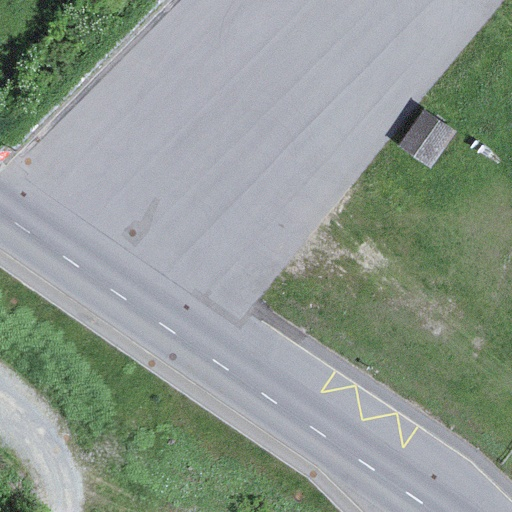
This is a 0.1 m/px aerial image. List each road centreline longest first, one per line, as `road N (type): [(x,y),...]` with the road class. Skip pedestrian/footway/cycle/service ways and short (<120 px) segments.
road 1 (secondary): [(0,211),(433,511)]
road 2 (track): [(0,397),(32,429),(66,485),(64,511)]
